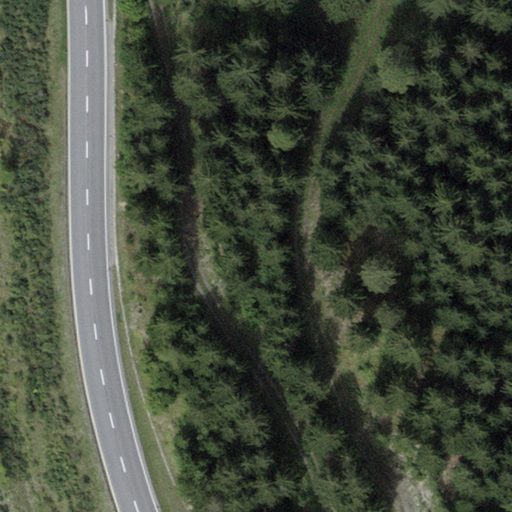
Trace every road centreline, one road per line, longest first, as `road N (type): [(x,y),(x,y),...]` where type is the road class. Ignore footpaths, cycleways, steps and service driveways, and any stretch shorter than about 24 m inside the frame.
road 1 (track): [(164,0),(236,309),(332,511)]
road 2 (track): [(396,511),(348,418),(310,295),(310,155),(369,0)]
road 3 (primary): [(138,511),(96,339),(85,0)]
